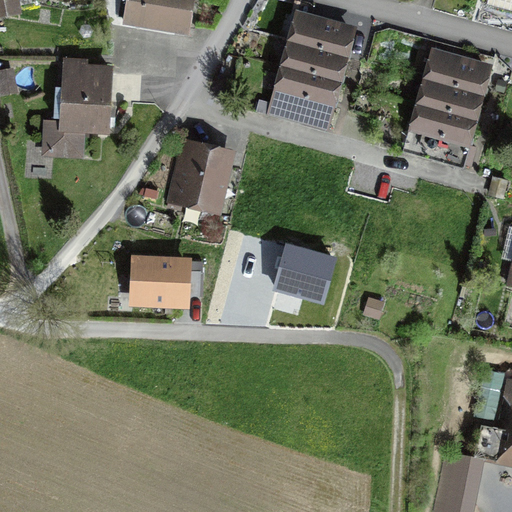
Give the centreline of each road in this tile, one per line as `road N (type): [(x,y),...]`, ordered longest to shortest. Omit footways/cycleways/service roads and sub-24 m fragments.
road 1 (track): [(395,511),(400,376),(393,357),(374,345),(0,318)]
road 2 (residential): [(239,0),(116,198),(0,315)]
road 3 (residential): [(352,0),(511,44)]
